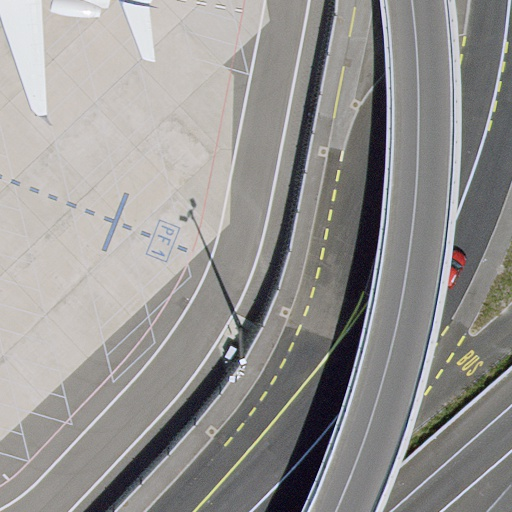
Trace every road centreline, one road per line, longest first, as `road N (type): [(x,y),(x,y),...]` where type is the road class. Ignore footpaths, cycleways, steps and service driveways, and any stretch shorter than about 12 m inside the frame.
road 1 (secondary): [(249,511),(332,419),(429,274),(481,152),(501,82),(511,0)]
road 2 (primary): [(417,0),(423,150),(415,249),(392,370),(343,511)]
road 3 (motorway): [(511,426),(412,511)]
